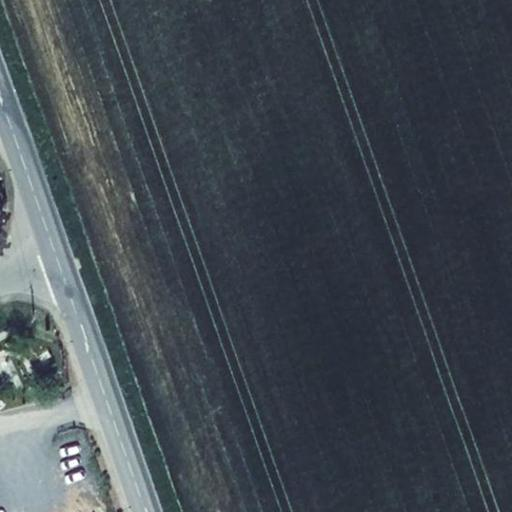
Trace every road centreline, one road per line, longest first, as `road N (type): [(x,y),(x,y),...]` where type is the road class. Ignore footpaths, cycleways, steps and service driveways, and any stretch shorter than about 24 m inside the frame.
road 1 (tertiary): [(144,511),(51,244)]
road 2 (tertiary): [(51,244),(0,95)]
